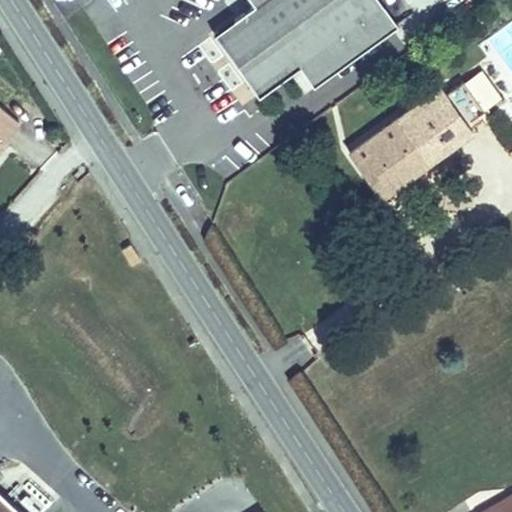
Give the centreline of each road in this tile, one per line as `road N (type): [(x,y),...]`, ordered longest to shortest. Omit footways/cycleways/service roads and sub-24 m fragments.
road 1 (tertiary): [(97,137),(344,511)]
road 2 (unknown): [(428,0),(230,153)]
road 3 (tertiary): [(10,0),(97,137)]
road 4 (residential): [(97,137),(75,150),(0,233)]
road 5 (unknown): [(230,153),(152,51)]
